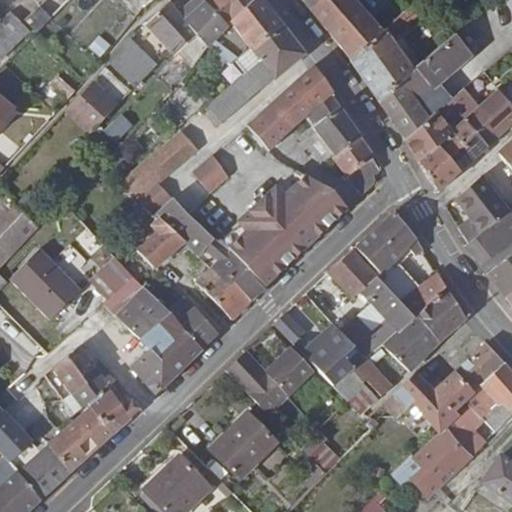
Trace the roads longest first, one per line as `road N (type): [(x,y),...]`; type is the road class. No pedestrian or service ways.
road 1 (residential): [(57,511),(402,182)]
road 2 (tertiary): [(402,182),(284,0)]
road 3 (tertiary): [(511,331),(402,182)]
